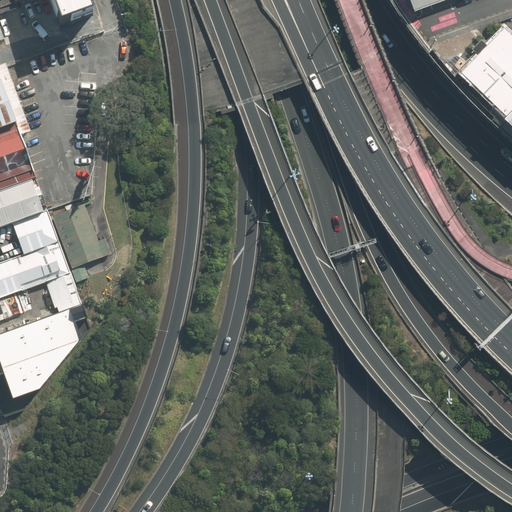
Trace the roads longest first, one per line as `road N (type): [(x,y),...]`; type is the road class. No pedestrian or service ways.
road 1 (motorway): [(511,484),(418,407),(335,296),(211,0)]
road 2 (motorway): [(146,511),(225,366),(248,266),(227,0)]
road 3 (motorway): [(97,511),(157,387),(187,270),(194,117),(175,0)]
road 4 (motorway): [(264,0),(344,271),(357,388),(350,511)]
road 5 (motorway): [(290,0),(374,246),(423,330),(511,423)]
road 6 (motorway): [(511,334),(445,264),(355,125)]
road 7 (motorway): [(359,0),(411,82),(511,182)]
road 8 (motorway): [(338,511),(511,446)]
road 9 (motorway): [(355,125),(279,0)]
road 10 (motorway): [(355,125),(300,0)]
road 11 (motorway): [(398,511),(511,470)]
